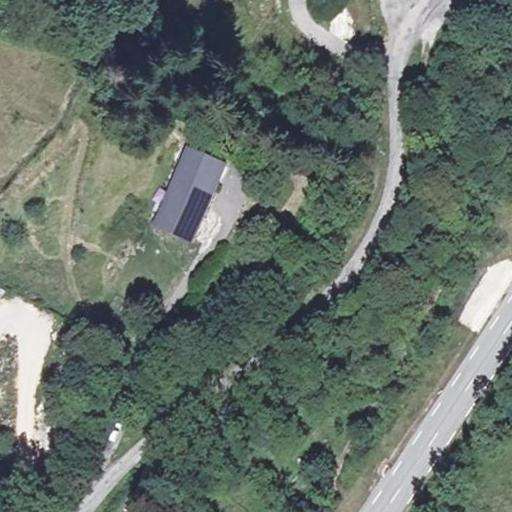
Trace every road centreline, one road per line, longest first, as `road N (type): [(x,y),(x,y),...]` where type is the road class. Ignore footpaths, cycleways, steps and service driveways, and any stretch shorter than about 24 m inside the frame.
road 1 (unclassified): [(88,511),(122,467),(280,339),(364,258),(388,194),(392,90),(415,21)]
road 2 (track): [(311,511),(426,315),(471,210),(467,182),(435,119),(427,37),(415,21)]
road 3 (secondary): [(511,324),(385,511)]
